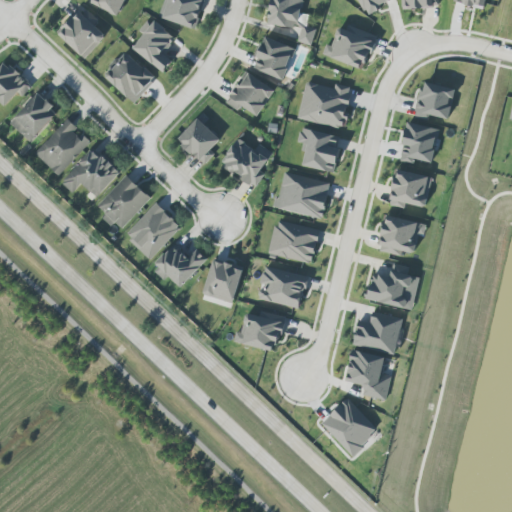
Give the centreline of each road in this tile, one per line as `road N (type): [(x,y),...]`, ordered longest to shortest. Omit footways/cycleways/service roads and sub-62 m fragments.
road 1 (secondary): [(364,511),(0,164)]
road 2 (secondary): [(0,205),(322,511)]
road 3 (residential): [(415,55),(385,90),(321,346),(301,381)]
road 4 (residential): [(221,218),(0,13)]
road 5 (residential): [(235,0),(214,61),(138,142)]
